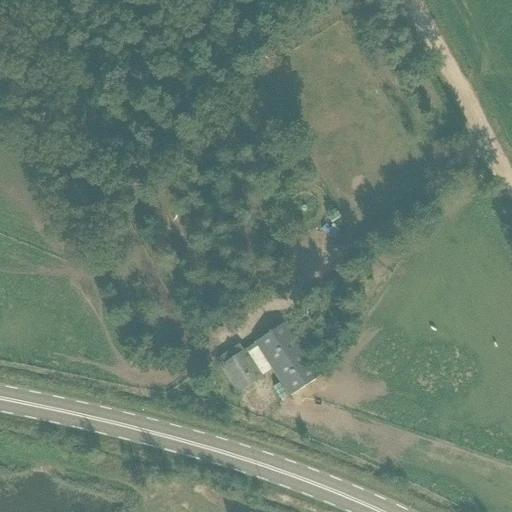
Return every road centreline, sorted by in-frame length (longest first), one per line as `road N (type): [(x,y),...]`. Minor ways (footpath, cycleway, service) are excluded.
road 1 (primary): [(379,511),(270,469),(0,401)]
road 2 (track): [(511,185),(414,0)]
